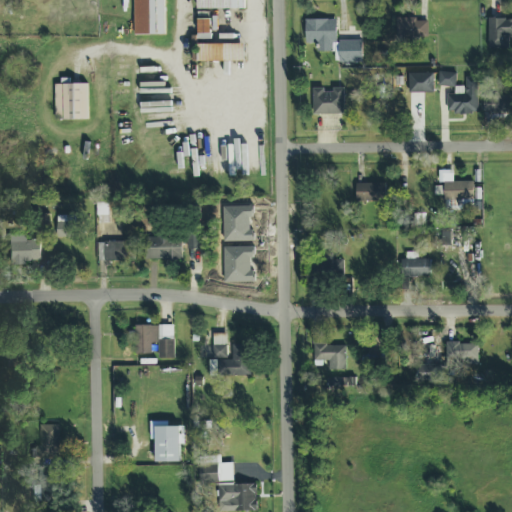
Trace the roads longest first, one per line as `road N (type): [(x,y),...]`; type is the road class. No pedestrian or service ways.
road 1 (residential): [(0,297),(170,295),(286,312),(511,312)]
road 2 (residential): [(281,0),(289,511)]
road 3 (residential): [(284,150),(511,147)]
road 4 (residential): [(97,297),(100,511)]
